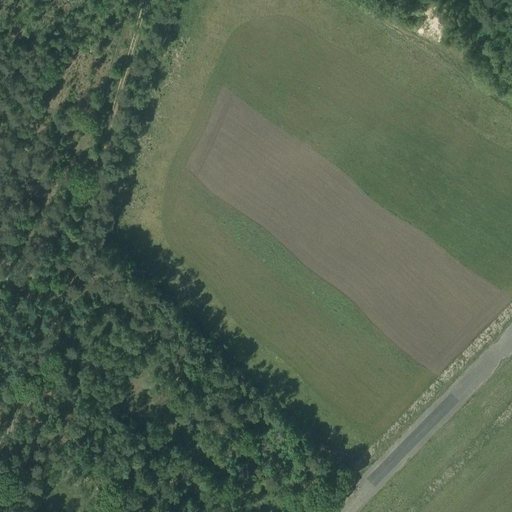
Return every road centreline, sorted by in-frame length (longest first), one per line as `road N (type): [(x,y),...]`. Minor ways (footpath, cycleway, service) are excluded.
road 1 (track): [(138,0),(54,312),(22,363),(0,496)]
road 2 (track): [(342,511),(511,338)]
